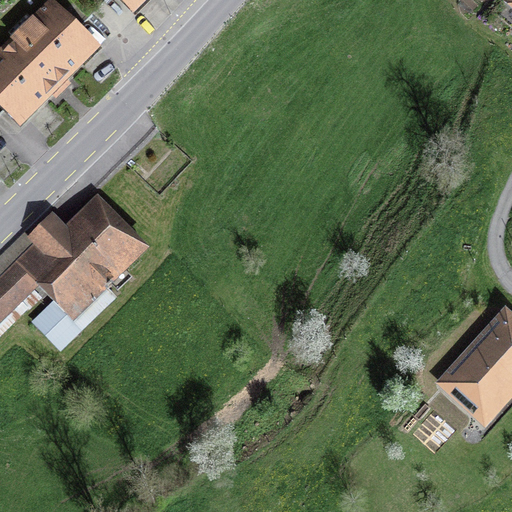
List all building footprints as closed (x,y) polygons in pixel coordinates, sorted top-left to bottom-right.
[(11,38),(0,48),(0,110),(20,131),(101,50),(50,0),(49,0),(30,19),(27,16),(8,35),(11,38)] [(105,0),(106,0),(105,0),(116,0),(133,17),(150,0),(105,0)] [(511,0),(499,0),(505,5),(498,12),(511,23),(511,0)] [(151,252),(97,196),(65,227),(52,214),(29,236),(26,233),(0,257),(0,338),(44,297),(50,304),(30,322),(60,353),(117,299),(110,291),(112,289),(117,294),(133,279),(128,274),(151,252)] [(485,430),(511,399),(511,313),(505,307),(434,385),(485,430)]
